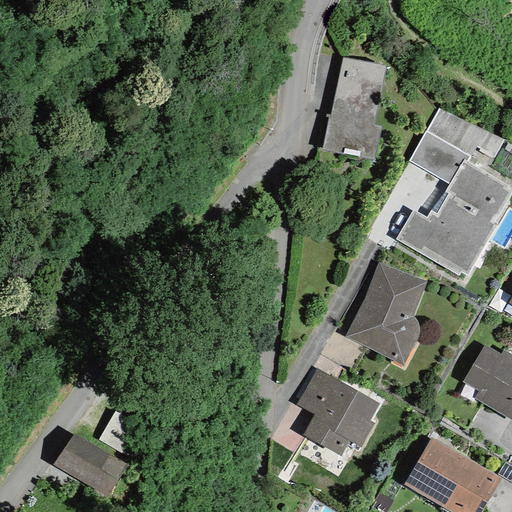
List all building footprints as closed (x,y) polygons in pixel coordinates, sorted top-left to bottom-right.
[(383,62),(341,54),(330,115),(328,115),(323,147),(373,156),(379,124),(373,123),(383,62)] [(503,140),(437,108),(425,131),(470,157),(475,147),(493,157),(503,140)] [(470,157),(425,131),(408,161),(449,184),(463,160),(467,162),(470,157)] [(467,162),(463,160),(449,184),(445,191),(448,194),(435,215),(429,212),(426,216),(412,210),(395,239),(458,277),(461,273),(467,276),(496,225),(493,222),(511,192),(506,190),(509,186),(467,162)] [(424,280),(378,263),(364,299),(344,337),(403,366),(416,339),(418,333),(418,327),(416,322),(412,318),(424,280)] [(500,352),(484,344),(463,380),(478,388),(473,397),(511,418),(511,352),(503,348),(500,352)] [(339,457),(348,441),(360,448),(374,423),(369,420),(378,404),(317,369),(296,405),(314,415),(311,420),(302,436),(339,457)] [(143,425),(116,409),(98,439),(124,455),(143,425)] [(127,465),(74,434),(54,468),(107,499),(127,465)] [(479,511),(500,479),(430,438),(403,484),(450,511),(479,511)] [(511,467),(504,463),(497,474),(511,482),(511,467)]
